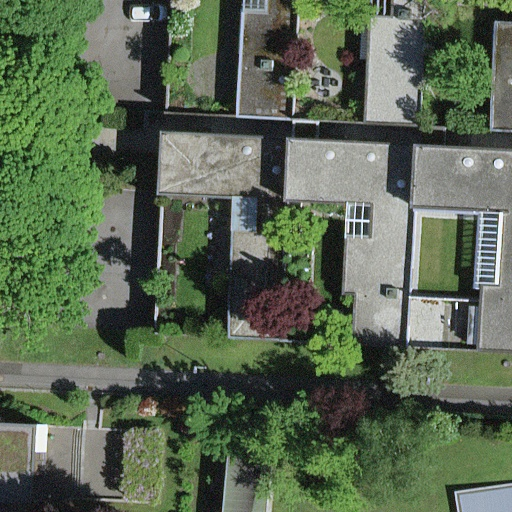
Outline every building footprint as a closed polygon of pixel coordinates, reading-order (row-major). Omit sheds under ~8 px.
[(319,0),(192,0),(188,110),(315,116),(319,0)] [(450,0),(319,0),(315,116),(444,123),(450,0)] [(511,0),(450,0),(444,123),(511,126),(511,0)] [(310,138),(183,132),(174,333),(301,339),(310,138)] [(441,144),(310,138),(301,339),(431,344),(441,144)] [(511,147),(441,144),(431,344),(511,348),(511,147)] [(22,417),(0,415),(0,496),(60,499),(63,424),(21,422),(22,417)] [(277,511),(285,441),(243,437),(234,511),(277,511)] [(462,511),(511,511),(511,484),(459,492),(462,511)]
